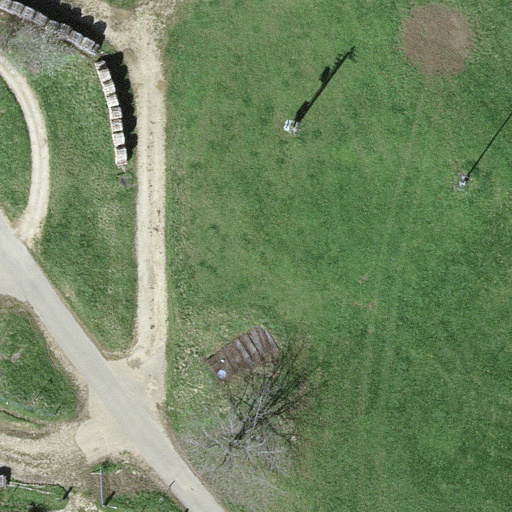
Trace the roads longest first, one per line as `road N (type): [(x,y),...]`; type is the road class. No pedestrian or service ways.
road 1 (track): [(119,414),(146,373),(138,33)]
road 2 (track): [(0,241),(119,414)]
road 3 (track): [(0,438),(72,448),(119,414)]
road 4 (track): [(119,414),(201,511)]
